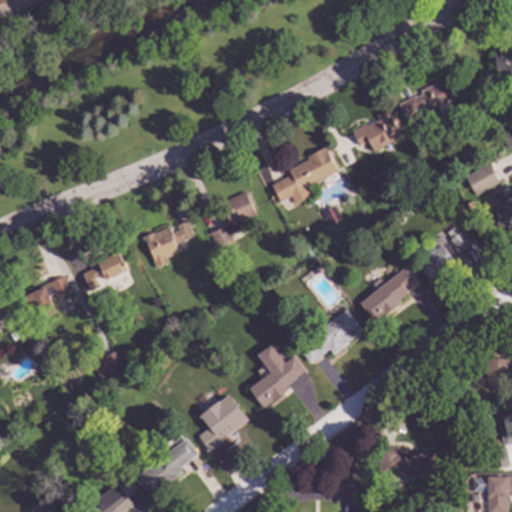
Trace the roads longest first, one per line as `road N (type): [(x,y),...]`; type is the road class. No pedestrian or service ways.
road 1 (residential): [(469,0),(267,110),(0,229)]
road 2 (residential): [(511,296),(437,338),(214,511)]
